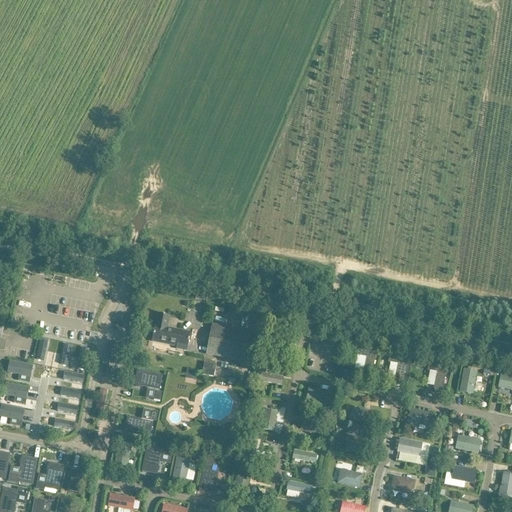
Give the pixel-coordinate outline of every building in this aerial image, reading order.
[(155,326),(152,341),(177,346),(176,349),(187,351),(191,333),(167,329),(169,316),(158,314),(156,327),(155,326)] [(246,364),(250,343),(252,333),(213,325),(206,356),(246,364)] [(39,341),(36,361),(43,363),(47,343),(39,341)] [(109,342),(102,373),(112,375),(118,344),(109,342)] [(63,347),(59,366),(67,368),(71,349),(63,347)] [(371,376),(376,350),(359,347),(357,355),(366,357),(363,375),(364,375),(364,376),(364,378),(365,379),(366,379),(367,379),(368,379),(369,378),(370,377),(370,376),(371,376)] [(81,349),(77,368),(84,370),(90,351),(81,349)] [(403,383),(409,353),(405,352),(404,357),(390,354),(389,363),(398,364),(394,381),(395,382),(395,383),(395,384),(396,385),(397,386),(398,386),(399,386),(400,385),(401,384),(401,383),(403,383)] [(10,361),(7,373),(31,377),(33,365),(10,361)] [(215,377),(218,365),(204,362),(202,374),(215,377)] [(442,391),(447,365),(429,362),(428,370),(436,372),(433,390),(435,390),(434,391),(435,392),(435,393),(436,394),(437,394),(439,394),(440,393),(441,392),(441,391),(442,391)] [(473,395),(477,372),(463,369),(459,392),(473,395)] [(64,371),(63,378),(83,382),(84,375),(64,371)] [(138,371),(135,385),(137,386),(138,387),(141,388),(143,387),(159,390),(162,376),(138,371)] [(283,378),(261,374),(259,382),(282,387),(283,378)] [(511,390),(511,376),(501,374),(498,388),(511,390)] [(5,383),(3,395),(27,399),(29,387),(5,383)] [(62,387),(60,394),(61,394),(80,398),(81,391),(62,387)] [(97,410),(103,411),(107,390),(101,389),(97,410)] [(328,393),(308,389),(306,402),(326,406),(328,393)] [(59,404),(57,410),(76,414),(77,407),(59,404)] [(1,405),(0,412),(0,416),(23,421),(25,409),(1,405)] [(373,426),(376,413),(352,406),(349,420),(373,426)] [(274,432),(278,412),(265,410),(261,429),(274,432)] [(428,427),(430,413),(410,410),(408,423),(428,427)] [(55,418),(54,425),(73,429),(75,422),(55,418)] [(128,418),(125,432),(150,437),(152,423),(136,420),(135,418),(131,418),(130,418),(128,418)] [(321,435),(323,427),(301,422),(299,431),(321,435)] [(478,454),(481,441),(458,436),(455,449),(478,454)] [(352,437),(349,451),(374,455),(376,441),(352,437)] [(419,458),(422,444),(399,440),(396,453),(419,458)] [(127,468),(132,445),(119,442),(114,465),(127,468)] [(258,446),(249,445),(245,466),(270,471),(272,462),(255,459),(258,446)] [(147,446),(143,471),(157,474),(158,471),(159,470),(160,467),(159,465),(160,461),(161,453),(171,455),(173,448),(162,446),(162,449),(147,446)] [(315,463),(317,455),(293,451),(292,459),(315,463)] [(0,478),(5,479),(10,454),(0,452),(0,478)] [(21,465),(18,482),(33,485),(37,460),(22,457),(22,460),(21,460),(20,464),(21,465)] [(191,462),(177,459),(172,482),(186,485),(191,462)] [(205,463),(199,492),(206,493),(206,491),(208,491),(208,492),(212,493),(213,492),(214,492),(218,473),(211,472),(213,465),(205,463)] [(38,482),(36,489),(44,490),(45,488),(59,491),(64,467),(49,464),(49,466),(47,467),(46,471),(47,472),(45,483),(38,482)] [(474,485),(477,471),(454,466),(451,480),(474,485)] [(435,477),(435,467),(426,467),(425,476),(435,477)] [(363,475),(341,470),(338,483),(360,488),(363,475)] [(79,495),(83,474),(72,472),(68,493),(79,495)] [(511,497),(511,473),(503,472),(499,495),(511,497)] [(252,476),(238,473),(234,496),(247,499),(252,476)] [(416,481),(394,476),(391,490),(412,495),(416,481)] [(312,496),(313,487),(291,483),(289,491),(312,496)] [(4,488),(0,506),(0,511),(14,511),(16,509),(15,507),(16,502),(18,495),(27,497),(28,491),(19,489),(18,491),(4,488)] [(110,494),(108,506),(133,511),(135,498),(110,494)] [(42,511),(45,501),(34,499),(31,511),(42,511)] [(76,511),(78,504),(61,500),(58,511),(67,511),(68,511),(74,511),(76,511)] [(472,511),(474,505),(451,501),(448,511),(472,511)] [(364,511),(365,507),(342,503),(340,511),(364,511)]
